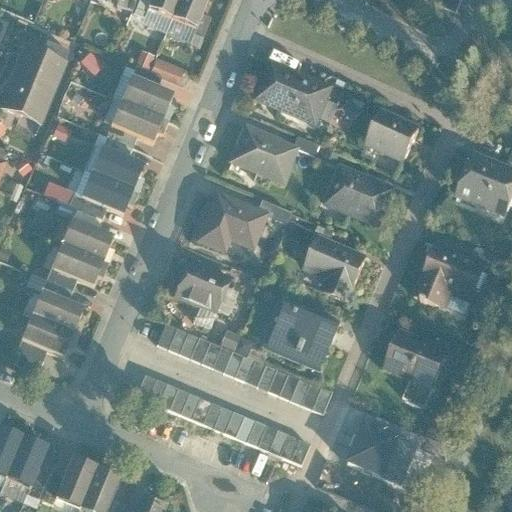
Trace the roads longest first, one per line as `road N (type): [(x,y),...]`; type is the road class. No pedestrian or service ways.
road 1 (residential): [(241,31),(454,128),(289,511)]
road 2 (residential): [(241,31),(81,428)]
road 3 (residential): [(471,0),(439,54),(326,0)]
road 4 (residential): [(81,428),(242,498)]
